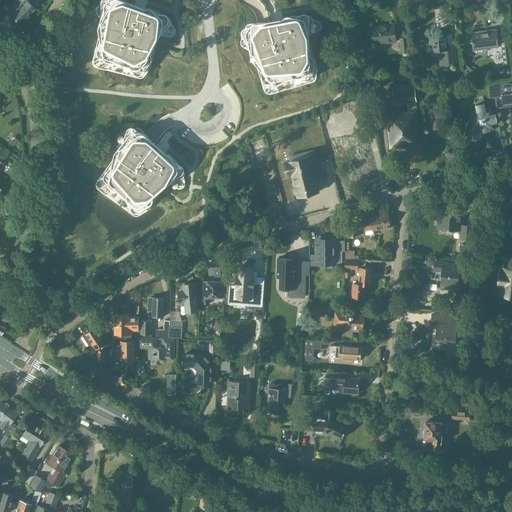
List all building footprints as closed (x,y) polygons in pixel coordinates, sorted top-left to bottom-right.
[(21,4),(10,15),(15,20),(20,26),(33,13),(31,12),(38,5),(32,0),(17,0),(19,2),(21,4)] [(149,67),(150,66),(150,64),(152,56),(155,46),(158,37),(158,36),(159,36),(159,35),(163,32),(164,31),(165,30),(168,28),(168,27),(169,26),(169,25),(170,24),(169,22),(169,21),(168,20),(167,19),(166,19),(164,17),(157,14),(152,12),(147,10),(146,10),(145,10),(144,10),(143,10),(142,11),(142,12),(132,9),(132,8),(132,7),(131,6),(130,6),(130,5),(126,5),(125,4),(122,3),(119,3),(112,1),(111,1),(110,1),(109,1),(108,2),(107,2),(107,3),(106,3),(106,4),(105,6),(105,7),(104,9),(104,11),(103,13),(103,15),(103,17),(103,19),(103,20),(103,22),(102,23),(102,25),(101,26),(101,28),(101,29),(101,30),(101,31),(101,32),(99,41),(97,48),(96,51),(95,53),(95,56),(94,57),(94,58),(94,59),(95,60),(95,61),(97,64),(98,66),(99,66),(100,67),(101,68),(104,68),(109,69),(116,71),(129,75),(138,77),(139,77),(140,77),(141,77),(141,76),(142,76),(144,74),(146,72),(148,70),(149,69),(149,68),(149,67)] [(247,32),(246,34),(246,36),(247,37),(247,39),(248,42),(249,45),(250,48),(252,51),(254,56),(254,59),(255,60),(256,61),(259,71),(263,85),(263,87),(264,88),(265,89),(269,91),(270,92),(272,92),(274,92),(306,83),(309,82),(311,82),(312,81),(313,80),(314,80),(315,77),(315,75),(316,72),(316,71),(316,69),(316,67),(314,60),(310,47),(309,42),(309,40),(308,37),(308,36),(308,35),(310,29),(312,23),(312,22),(311,20),(311,19),(310,19),(310,18),(309,18),(307,17),(306,17),(295,18),(290,19),(285,20),(284,20),(283,20),(282,21),(281,23),(273,26),(272,26),(271,25),(270,24),(269,24),(264,25),(258,27),(250,29),(248,30),(248,31),(247,32)] [(372,27),(373,36),(374,45),(396,43),(395,34),(394,25),(372,27)] [(473,42),(474,50),(474,52),(476,53),(477,53),(478,54),(479,54),(480,54),(481,54),(482,54),(483,53),(484,53),(485,52),(486,51),(487,51),(487,50),(487,49),(488,49),(499,47),(498,38),(497,30),(472,33),(473,42)] [(428,35),(429,45),(432,45),(433,53),(441,51),(443,68),(458,66),(457,60),(455,44),(447,45),(446,33),(428,35)] [(399,39),(401,54),(402,54),(403,57),(409,56),(408,53),(410,53),(408,37),(399,39)] [(503,58),(504,64),(503,65),(502,66),(501,68),(502,69),(501,71),(502,73),(503,75),(504,76),(506,77),(511,76),(511,73),(511,64),(509,42),(501,43),(503,58)] [(379,71),(369,73),(374,90),(383,87),(379,71)] [(464,74),(466,83),(476,82),(475,72),(464,74)] [(511,104),(511,88),(511,83),(501,84),(503,106),(511,104)] [(401,92),(393,93),(395,104),(408,103),(416,102),(417,102),(415,90),(414,86),(414,84),(402,86),(400,86),(401,92)] [(468,131),(468,132),(468,134),(469,135),(469,136),(470,137),(471,138),(472,139),(474,139),(475,140),(477,139),(478,139),(479,139),(480,138),(481,137),(482,135),(483,134),(483,133),(483,132),(496,129),(495,123),(493,114),(492,108),(486,110),(484,101),(476,103),(475,104),(475,106),(477,112),(471,113),(474,125),(473,125),(472,125),(471,126),(470,127),(469,128),(469,129),(468,131)] [(349,107),(341,108),(345,128),(352,127),(349,107)] [(393,114),(384,115),(389,149),(422,146),(417,109),(408,110),(393,112),(393,114)] [(450,124),(443,125),(444,136),(451,135),(450,124)] [(146,210),(166,184),(167,183),(180,178),(182,176),(183,174),(182,172),(180,169),(166,155),(164,154),(162,154),(161,154),(153,149),(153,148),(153,146),(152,144),(137,133),(135,132),(133,132),(132,133),(131,134),(130,135),(126,142),(125,144),(117,154),(116,155),(116,157),(100,179),(99,181),(99,182),(100,187),(101,189),(101,190),(134,214),(136,214),(145,211),(146,210)] [(291,162),(284,163),(288,176),(292,175),(295,187),(294,189),(295,193),(297,194),(298,197),(308,195),(319,192),(315,179),(320,177),(314,151),(289,157),(291,162)] [(216,205),(209,207),(212,218),(219,216),(216,205)] [(373,231),(391,228),(388,212),(382,213),(383,216),(371,217),(371,218),(363,220),(365,231),(373,230),(373,231)] [(468,246),(459,245),(459,251),(472,252),(473,239),(474,227),(462,226),(463,214),(439,212),(437,229),(449,230),(461,231),(460,240),(468,241),(468,246)] [(345,223),(346,226),(347,237),(360,236),(358,221),(345,223)] [(340,238),(323,239),(323,245),(316,245),(316,257),(318,257),(318,264),(329,264),(330,257),(342,257),(342,244),(340,244),(340,238)] [(346,250),(346,258),(359,260),(359,256),(354,255),(354,251),(346,250)] [(511,252),(500,251),(499,260),(503,261),(502,264),(508,264),(509,261),(511,261),(511,252)] [(278,258),(278,277),(281,277),(280,288),(305,289),(305,273),(296,273),(297,256),(288,256),(288,259),(278,258)] [(372,269),(365,268),(366,260),(359,260),(346,258),(345,267),(359,268),(358,283),(352,283),(351,297),(356,297),(356,299),(360,299),(360,298),(365,298),(366,285),(371,285),(372,269)] [(224,280),(221,280),(220,261),(208,262),(209,276),(214,276),(214,280),(209,280),(203,280),(203,286),(200,286),(201,304),(210,303),(209,298),(225,297),(224,280)] [(442,272),(442,276),(441,289),(448,290),(448,289),(458,290),(460,265),(448,263),(435,262),(434,271),(442,272)] [(499,269),(499,270),(497,287),(500,287),(498,296),(511,297),(511,268),(502,267),(502,269),(499,269)] [(230,285),(229,302),(251,304),(251,301),(262,301),(264,278),(253,277),(254,269),(238,268),(237,276),(236,286),(230,285)] [(179,302),(185,302),(186,313),(197,311),(195,284),(184,285),(184,292),(178,293),(179,302)] [(165,298),(154,297),(148,297),(148,310),(153,310),(153,317),(164,318),(165,298)] [(343,327),(343,329),(353,330),(363,331),(365,315),(343,313),(344,308),(332,307),(331,313),(335,313),(334,326),(343,327)] [(124,335),(132,335),(133,335),(133,331),(139,331),(139,315),(130,315),(130,314),(114,314),(115,335),(124,335)] [(435,343),(456,344),(458,321),(451,321),(451,316),(432,314),(431,325),(437,326),(435,343)] [(169,338),(170,325),(170,321),(164,320),(164,330),(157,329),(156,337),(169,338)] [(141,335),(142,335),(151,335),(151,322),(141,321),(141,335)] [(89,345),(92,343),(96,350),(98,349),(99,350),(99,359),(105,359),(105,344),(102,339),(103,339),(101,336),(104,334),(99,325),(86,334),(86,335),(84,336),(89,345)] [(170,325),(169,338),(182,339),(183,326),(170,325)] [(163,348),(157,348),(157,339),(139,339),(139,349),(149,349),(148,360),(174,361),(174,340),(163,339),(163,348)] [(303,340),(302,357),(313,358),(314,348),(321,349),(322,341),(303,340)] [(132,341),(124,341),(121,341),(121,359),(135,359),(135,341),(132,341)] [(340,346),(336,346),(336,352),(333,352),(332,353),(331,358),(332,359),(335,360),(335,362),(352,363),(352,359),(361,359),(362,347),(340,346)] [(485,351),(477,364),(493,374),(497,369),(498,369),(507,375),(511,367),(511,353),(508,351),(505,356),(492,348),(489,353),(485,351)] [(183,359),(183,361),(184,361),(184,365),(194,366),(199,371),(199,385),(203,385),(203,386),(205,386),(205,385),(210,385),(210,376),(211,365),(211,364),(209,362),(208,362),(204,357),(202,355),(195,355),(186,354),(184,354),(184,359),(183,359)] [(260,362),(251,362),(250,377),(259,378),(259,375),(260,362)] [(168,375),(167,394),(176,395),(176,375),(168,375)] [(325,378),(325,387),(331,388),(330,390),(343,390),(343,393),(359,395),(360,378),(331,376),(331,378),(325,378)] [(268,388),(267,412),(288,413),(289,398),(297,399),(297,394),(301,394),(301,380),(295,380),(294,384),(289,384),(289,385),(269,384),(269,388),(268,388)] [(227,409),(250,410),(252,382),(228,381),(227,409)] [(491,389),(489,400),(505,403),(508,392),(491,389)] [(301,396),(300,404),(314,405),(324,405),(324,397),(301,396)] [(1,402),(0,403),(0,419),(2,421),(0,424),(0,427),(4,431),(2,434),(4,436),(5,434),(10,438),(16,429),(10,424),(18,413),(12,409),(11,410),(1,402)] [(328,431),(343,438),(348,426),(334,420),(335,412),(326,410),(325,417),(324,417),(324,416),(319,416),(319,417),(315,417),(315,414),(306,414),(306,417),(302,416),(302,428),(306,428),(306,430),(316,430),(316,433),(323,433),(323,430),(326,431),(325,431),(327,432),(328,431)] [(470,411),(453,410),(452,419),(461,419),(469,422),(470,411)] [(30,422),(21,435),(31,441),(22,455),(31,461),(48,433),(30,422)] [(441,435),(442,423),(426,422),(424,439),(425,439),(425,441),(423,441),(423,442),(424,442),(424,449),(441,451),(442,435),(441,435)] [(4,436),(0,441),(0,443),(6,448),(12,439),(10,438),(5,434),(4,436)] [(46,481),(44,485),(50,488),(53,483),(58,486),(65,473),(62,472),(68,461),(73,454),(69,452),(59,446),(48,464),(53,467),(54,467),(46,481)] [(0,461),(2,464),(7,462),(9,461),(4,454),(5,454),(0,447),(0,461)] [(25,481),(29,486),(35,475),(37,471),(30,467),(23,478),(25,481)] [(35,475),(29,486),(40,492),(44,485),(46,481),(35,475)] [(132,477),(127,476),(126,486),(120,486),(120,488),(107,487),(106,506),(125,507),(125,506),(130,507),(132,477)] [(33,496),(32,500),(37,502),(38,502),(41,493),(35,491),(33,496)] [(0,511),(2,511),(7,511),(12,495),(2,492),(1,494),(0,493),(0,511)] [(49,492),(48,494),(45,504),(55,508),(59,496),(49,492)] [(212,499),(200,497),(199,509),(211,510),(212,499)] [(15,511),(28,511),(31,504),(19,500),(18,504),(15,511)]
